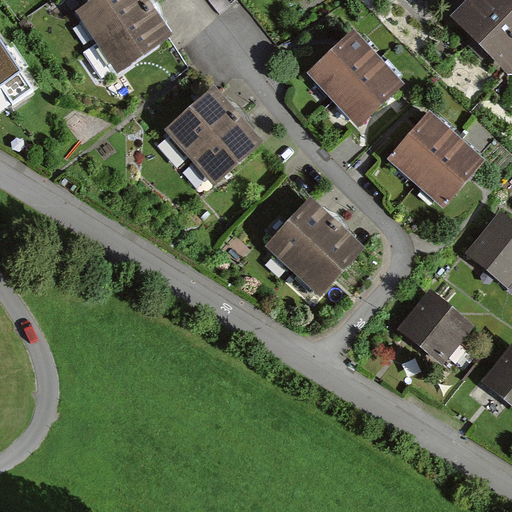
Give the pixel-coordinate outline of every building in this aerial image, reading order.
[(147,5),(143,0),(96,0),(81,10),(100,37),(147,5)] [(511,0),(463,0),(453,11),(511,67),(511,0)] [(166,33),(147,5),(100,37),(118,65),(166,33)] [(312,70),(336,95),(374,58),(351,34),(312,70)] [(30,87),(0,44),(0,83),(2,82),(14,98),(30,87)] [(336,95),(359,119),(398,83),(374,58),(336,95)] [(233,116),(212,92),(171,127),(192,151),(233,116)] [(254,141),(233,116),(192,151),(214,176),(254,141)] [(394,157),(418,178),(453,138),(429,117),(394,157)] [(418,178),(443,199),(478,159),(453,138),(418,178)] [(335,225),(311,204),(273,244),(296,266),(335,225)] [(473,251),(508,280),(511,275),(511,226),(501,218),(473,251)] [(358,247),(335,225),(296,266),(320,288),(358,247)] [(404,326),(441,358),(467,327),(430,295),(404,326)] [(511,352),(489,381),(511,399),(511,352)]
